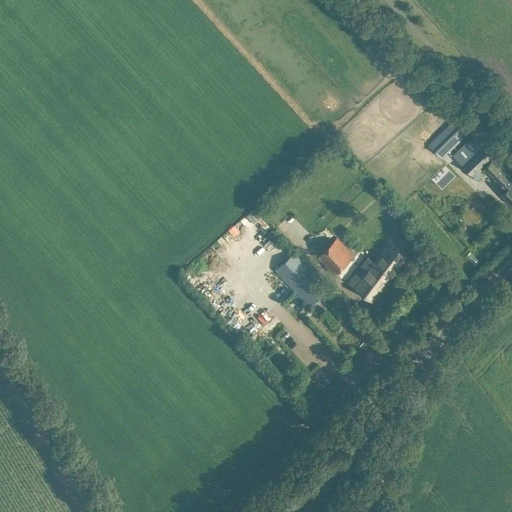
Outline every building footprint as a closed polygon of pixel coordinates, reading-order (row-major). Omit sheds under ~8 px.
[(428,145),(442,159),(470,130),(457,116),(428,145)] [(472,135),(453,155),(472,175),(478,169),(492,155),(491,155),(496,150),(488,142),(489,141),(478,131),(473,136),(472,135)] [(509,175),(493,159),(484,168),(500,184),(505,189),(501,193),(511,205),(511,204),(511,181),(507,177),(509,175)] [(379,199),(382,195),(375,190),(372,194),(379,199)] [(334,273),(353,255),(337,237),(318,255),(334,273)] [(406,255),(398,249),(389,242),(371,266),(368,270),(361,280),(358,277),(352,284),(372,299),(406,255)] [(328,288),(294,252),(276,270),(309,306),(328,288)] [(223,297),(214,305),(219,311),(228,303),(223,297)] [(300,304),(295,309),(304,318),(309,313),(300,304)]
